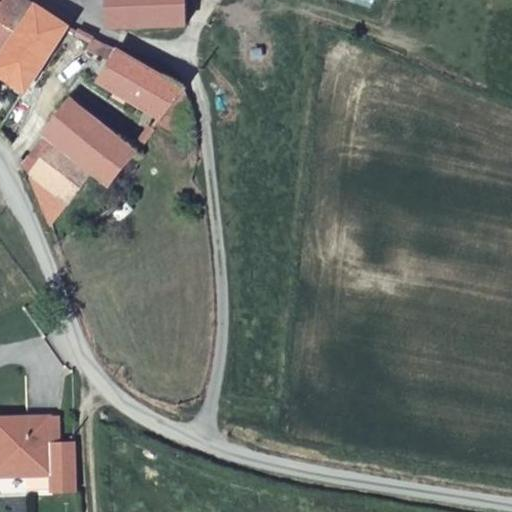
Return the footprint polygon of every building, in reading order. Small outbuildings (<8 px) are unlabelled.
[(0,0),(0,73),(26,91),(69,25),(24,0),(0,0)] [(108,0),(108,25),(190,24),(187,0),(108,0)] [(101,80),(166,113),(185,89),(95,40),(89,50),(111,64),(101,80)] [(111,184),(116,176),(137,149),(73,99),(46,133),(58,141),(94,171),(111,184)] [(29,173),(50,223),(94,171),(58,141),(29,173)] [(47,473),(54,473),(53,442),(53,441),(46,441),(46,430),(53,429),(53,417),(0,417),(0,495),(47,495),(47,473)] [(79,492),(78,442),(53,442),(54,473),(54,492),(79,492)]
